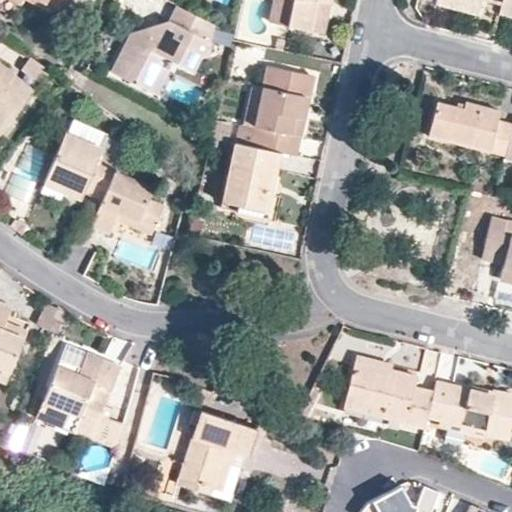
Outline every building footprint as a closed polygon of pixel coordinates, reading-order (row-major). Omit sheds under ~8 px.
[(0,0),(0,9),(12,16),(18,4),(8,0),(0,0)] [(8,0),(18,4),(20,0),(25,0),(61,17),(69,0),(8,0)] [(134,3),(127,0),(115,0),(131,9),(134,3)] [(291,0),(287,24),(310,29),(314,14),(316,15),(318,3),(329,6),(330,0),(291,0)] [(459,0),(434,0),(434,2),(476,13),(477,4),(459,0)] [(511,0),(459,0),(477,4),(478,0),(501,0),(498,13),(511,17),(511,0)] [(327,17),(329,6),(318,3),(316,15),(327,17)] [(213,24),(175,5),(168,19),(127,32),(109,70),(155,93),(167,69),(158,62),(161,56),(192,70),(199,58),(205,56),(213,24)] [(26,54),(11,44),(8,47),(23,59),(26,54)] [(31,60),(24,69),(44,84),(51,74),(31,60)] [(0,131),(33,89),(0,63),(0,131)] [(252,125),(241,122),(239,122),(235,143),(276,151),(280,151),(296,154),(314,75),(265,65),(261,85),(252,125)] [(252,125),(261,85),(250,83),(241,122),(252,125)] [(428,136),(503,156),(511,122),(496,118),(498,108),(465,99),(463,106),(437,100),(428,136)] [(511,122),(503,156),(503,158),(511,159),(511,122)] [(100,200),(117,158),(98,151),(100,146),(62,132),(42,183),(62,191),(79,198),(81,192),(100,200)] [(132,141),(125,138),(117,158),(100,200),(89,227),(107,234),(114,220),(116,212),(152,229),(159,231),(162,221),(156,219),(161,203),(145,197),(139,193),(143,180),(148,163),(128,154),(132,141)] [(235,143),(232,142),(219,199),(236,203),(262,208),(276,151),(235,143)] [(280,151),(276,151),(262,208),(267,209),(280,151)] [(150,184),(143,180),(139,193),(145,197),(150,184)] [(59,199),(62,191),(42,183),(38,190),(59,199)] [(262,208),(236,203),(234,210),(261,215),(262,208)] [(150,235),(152,229),(116,212),(114,220),(150,235)] [(491,215),(486,238),(507,243),(502,264),(498,279),(511,282),(511,219),(505,217),(504,218),(491,215)] [(507,243),(486,238),(479,258),(502,264),(507,243)] [(56,307),(44,299),(35,323),(46,328),(47,328),(56,307)] [(0,367),(8,371),(26,329),(6,321),(10,305),(0,300),(0,367)] [(78,371),(83,358),(62,350),(57,363),(78,371)] [(78,371),(57,363),(35,417),(90,438),(119,365),(86,352),(83,358),(78,371)] [(355,358),(390,367),(392,362),(356,353),(355,358)] [(414,372),(390,367),(355,358),(342,407),(423,427),(426,418),(432,389),(412,384),(414,372)] [(8,371),(0,367),(0,377),(5,379),(8,371)] [(435,380),(432,389),(426,418),(445,422),(444,428),(483,438),(484,434),(506,439),(511,406),(511,393),(494,388),(492,394),(435,380)] [(248,456),(256,427),(199,411),(177,476),(220,490),(233,451),(237,454),(248,456)] [(15,449),(26,452),(31,426),(20,424),(15,449)] [(225,491),(237,454),(233,451),(220,490),(225,491)] [(3,471),(0,477),(0,489),(7,492),(14,475),(3,471)] [(430,511),(439,491),(424,485),(416,505),(411,503),(401,484),(367,502),(360,511),(430,511)] [(487,511),(489,509),(470,501),(465,511),(487,511)]
